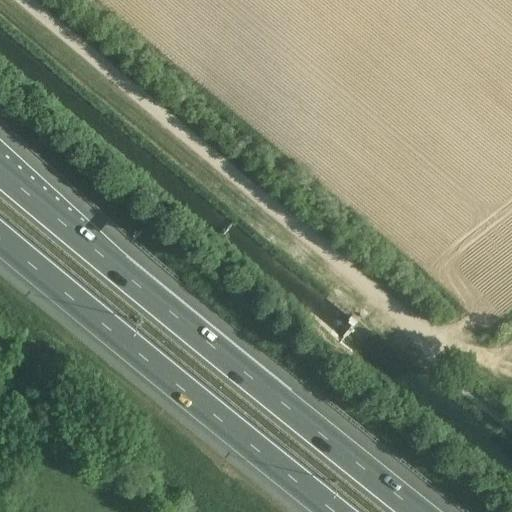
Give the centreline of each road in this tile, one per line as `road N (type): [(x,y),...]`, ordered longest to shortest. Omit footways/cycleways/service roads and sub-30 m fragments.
road 1 (motorway): [(413,511),(0,171)]
road 2 (motorway): [(0,241),(328,511)]
